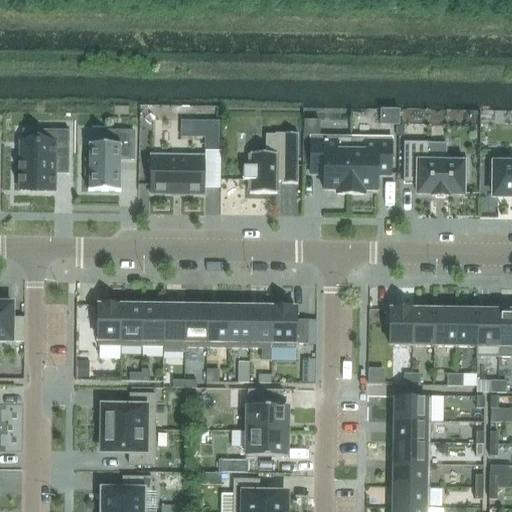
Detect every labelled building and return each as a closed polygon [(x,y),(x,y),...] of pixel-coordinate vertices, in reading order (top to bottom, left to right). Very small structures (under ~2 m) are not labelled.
[(19,143),(19,191),(54,192),(54,175),(57,175),(57,170),(66,171),(68,171),(68,131),(41,131),(41,144),(19,143)] [(89,161),(85,161),(85,178),(89,178),(89,193),(118,193),(118,161),(133,161),(133,133),(107,133),(107,147),(90,146),(89,161)] [(249,182),(249,195),(275,196),(276,185),(297,186),(297,136),(274,135),(274,155),(249,155),(249,168),(244,168),(244,182),(249,182)] [(350,139),(310,138),(310,175),(323,176),(323,192),(336,193),(336,197),(349,197),(350,139)] [(390,139),(350,139),(349,197),(363,197),(363,193),(376,193),(376,176),(390,176),(390,139)] [(426,144),(402,144),(402,184),(416,184),(416,196),(430,196),(430,198),(447,198),(447,196),(461,197),(462,182),(466,182),(466,161),(445,160),(445,164),(426,164),(426,144)] [(204,161),(150,160),(149,194),(204,195),(204,161)] [(509,161),(489,161),(489,181),(493,181),(493,198),(511,198),(511,165),(509,165),(509,161)] [(0,343),(23,344),(24,319),(11,319),(12,305),(0,305),(0,343)] [(120,307),(98,307),(97,348),(119,348),(120,307)] [(142,308),(120,307),(119,348),(141,349),(142,308)] [(163,308),(142,308),(141,349),(162,349),(162,354),(163,354),(163,308)] [(185,308),(163,308),(163,354),(184,354),(185,308)] [(206,309),(185,308),(184,354),(185,354),(185,349),(206,350),(206,309)] [(228,309),(206,309),(206,350),(227,350),(228,309)] [(250,309),(228,309),(227,350),(249,350),(250,309)] [(271,309),(250,309),(249,350),(260,351),(260,359),(270,359),(271,351),(271,309)] [(295,310),(271,309),(271,351),(295,351),(295,346),(307,346),(307,322),(295,322),(295,310)] [(412,312),(389,311),(389,348),(411,348),(412,312)] [(434,312),(412,312),(411,348),(433,348),(434,312)] [(455,312),(434,312),(433,348),(455,349),(455,312)] [(477,312),(455,312),(455,349),(475,349),(475,359),(476,359),(477,312)] [(498,313),(477,312),(476,359),(498,359),(498,313)] [(511,312),(498,313),(498,359),(499,359),(499,349),(511,349),(511,312)] [(141,371),(141,375),(141,383),(148,383),(149,371),(141,371)] [(141,375),(129,375),(129,383),(141,383),(141,375)] [(411,375),(403,375),(403,387),(411,387),(411,375)] [(419,375),(411,375),(411,387),(419,388),(419,375)] [(454,376),(446,376),(446,388),(454,388),(454,376)] [(462,376),(454,376),(454,388),(462,388),(462,376)] [(184,382),(172,382),(172,390),(184,390),(184,382)] [(196,382),(184,382),(184,390),(196,390),(196,382)] [(497,383),(489,383),(489,395),(497,395),(497,383)] [(506,383),(497,383),(497,395),(505,395),(506,383)] [(154,432),(155,396),(129,396),(129,409),(102,408),(102,429),(101,429),(101,431),(154,432)] [(483,398),(475,398),(475,410),(483,410),(483,398)] [(497,398),(489,398),(489,410),(497,410),(497,398)] [(430,400),(394,399),(394,423),(430,424),(430,400)] [(286,409),(246,408),(246,433),(286,434),(286,409)] [(430,424),(394,423),(394,445),(429,445),(430,424)] [(154,467),(154,432),(101,431),(101,433),(102,433),(102,454),(129,454),(128,467),(154,467)] [(286,434),(246,433),(246,458),(286,459),(286,434)] [(483,434),(475,434),(475,446),(483,446),(483,434)] [(497,434),(489,434),(489,446),(497,446),(497,434)] [(429,445),(394,445),(393,466),(429,467),(429,445)] [(483,446),(475,446),(474,458),(482,458),(483,446)] [(497,446),(489,446),(489,458),(497,458),(497,446)] [(429,467),(393,466),(393,488),(429,489),(429,467)] [(482,477),(474,477),(474,489),(482,489),(482,477)] [(496,478),(488,477),(488,489),(496,490),(496,478)] [(142,511),(143,493),(151,493),(151,479),(128,479),(128,491),(101,491),(100,511),(142,511)] [(233,482),(232,511),(284,511),(285,495),(258,495),(258,482),(233,482)] [(429,489),(393,488),(393,510),(428,510),(429,489)] [(482,489),(474,489),(474,501),(482,501),(482,489)] [(496,490),(488,489),(488,501),(496,502),(496,490)]
